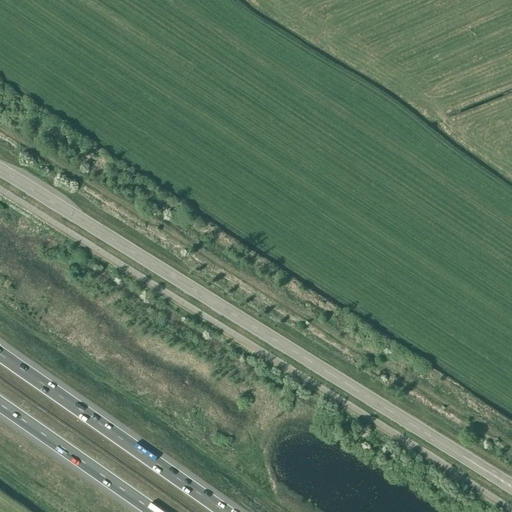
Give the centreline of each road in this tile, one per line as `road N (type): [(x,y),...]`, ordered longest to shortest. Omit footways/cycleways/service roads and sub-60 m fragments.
road 1 (tertiary): [(511,487),(0,169)]
road 2 (motorway): [(223,511),(0,355)]
road 3 (motorway): [(0,408),(150,511)]
